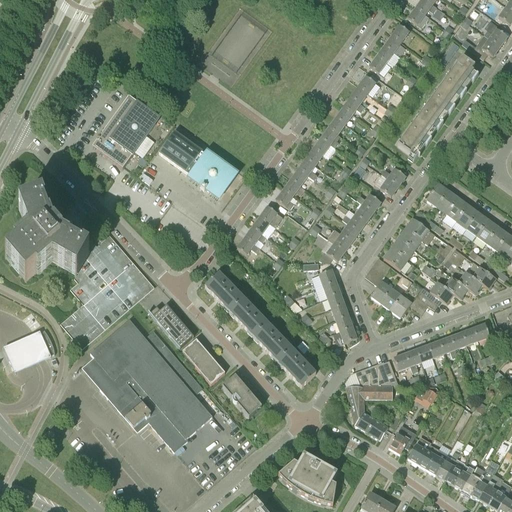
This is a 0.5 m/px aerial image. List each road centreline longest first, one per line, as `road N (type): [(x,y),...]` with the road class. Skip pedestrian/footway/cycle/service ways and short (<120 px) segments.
road 1 (residential): [(176,291),(391,0)]
road 2 (residential): [(373,347),(353,274),(450,140)]
road 3 (residential): [(176,291),(19,128)]
road 4 (residential): [(152,511),(45,383),(28,402),(0,411)]
road 5 (residential): [(304,420),(176,291)]
road 6 (residential): [(373,347),(511,295)]
road 7 (primary): [(19,128),(87,0)]
road 8 (residential): [(202,511),(304,420)]
road 9 (primary): [(67,0),(5,121)]
road 10 (secondary): [(98,511),(0,427)]
